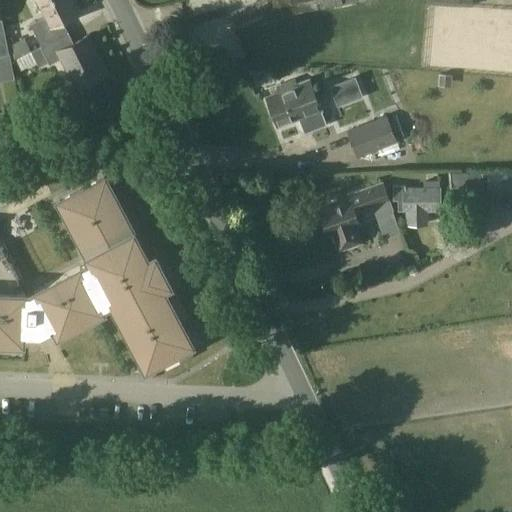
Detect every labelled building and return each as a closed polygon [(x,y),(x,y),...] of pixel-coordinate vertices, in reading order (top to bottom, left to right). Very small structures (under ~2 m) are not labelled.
[(40,46),(68,32),(62,21),(77,14),(69,0),(36,0),(45,17),(30,24),(40,45),(39,46),(40,46)] [(260,0),(230,13),(236,29),(291,6),(293,14),(342,4),(342,3),(357,0),(260,0)] [(8,48),(7,48),(2,22),(0,22),(0,70),(11,68),(10,62),(10,61),(8,48)] [(10,61),(10,62),(14,60),(15,62),(17,61),(22,70),(37,63),(39,67),(48,62),(49,64),(61,58),(76,89),(107,73),(88,35),(73,42),(68,32),(40,46),(40,47),(31,52),(29,52),(24,40),(7,48),(8,48),(10,61)] [(344,77),(327,84),(333,104),(350,97),(358,94),(352,75),(344,77)] [(308,80),(295,85),(294,80),(278,87),(280,92),(267,97),(277,125),(299,117),(305,132),(326,124),(319,107),(330,103),(326,92),(315,96),(308,80)] [(397,142),(386,115),(346,130),(357,157),(397,142)] [(511,176),(490,177),(491,203),(508,203),(508,196),(511,196),(511,176)] [(0,341),(9,341),(9,334),(39,335),(56,327),(56,326),(66,321),(69,328),(102,310),(99,304),(109,298),(146,368),(164,358),(163,356),(174,351),(174,352),(192,343),(177,314),(171,316),(166,306),(171,303),(157,276),(164,273),(155,256),(142,262),(137,252),(142,249),(133,232),(132,233),(127,223),(128,222),(119,205),(118,205),(112,195),(114,195),(105,177),(58,202),(90,261),(34,290),(34,291),(30,293),(25,293),(18,292),(19,285),(24,282),(0,237),(0,341)] [(390,212),(391,212),(382,180),(366,186),(367,187),(347,195),(348,198),(319,208),(329,234),(333,233),(339,249),(360,241),(354,225),(358,224),(355,215),(364,212),(362,207),(374,203),(378,216),(383,231),(394,227),(390,212)] [(429,227),(429,212),(441,212),(440,187),(439,187),(439,180),(423,181),(423,187),(402,187),(402,198),(397,198),(397,211),(402,211),(402,213),(405,213),(405,226),(429,227)] [(469,207),(484,207),(485,185),(453,184),(452,198),(469,198),(469,207)]
